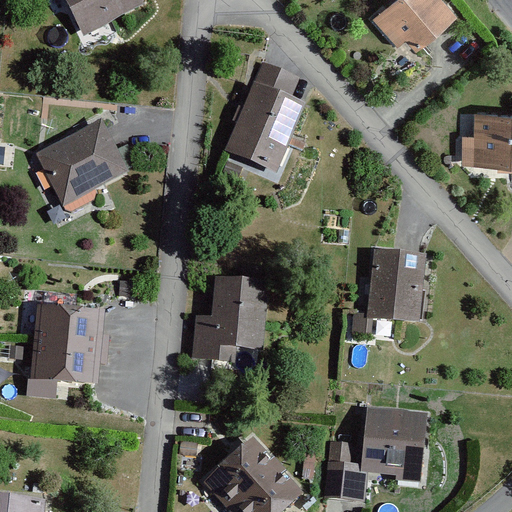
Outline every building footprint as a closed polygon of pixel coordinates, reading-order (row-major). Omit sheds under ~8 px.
[(64,0),(82,37),(145,8),(141,0),(64,0)] [(411,33),(420,44),(458,11),(449,0),(392,0),(368,21),(392,49),(411,33)] [(229,150),(275,169),(305,100),(258,80),(229,150)] [(462,129),(461,162),(511,162),(511,108),(473,109),(473,129),(462,129)] [(39,156),(67,206),(128,173),(100,122),(39,156)] [(375,250),(367,320),(420,326),(428,256),(375,250)] [(195,316),(191,362),(238,365),(239,347),(265,349),(270,280),(212,276),(209,317),(195,316)] [(43,303),(38,340),(101,348),(106,310),(43,303)] [(38,340),(33,378),(97,386),(101,348),(38,340)] [(330,461),(326,497),(368,500),(370,479),(420,484),(427,417),(366,411),(361,464),(330,461)] [(206,481),(232,507),(275,465),(249,438),(206,481)] [(232,507),(236,511),(280,511),(301,492),(275,465),(232,507)] [(0,497),(0,511),(43,511),(44,501),(0,497)]
